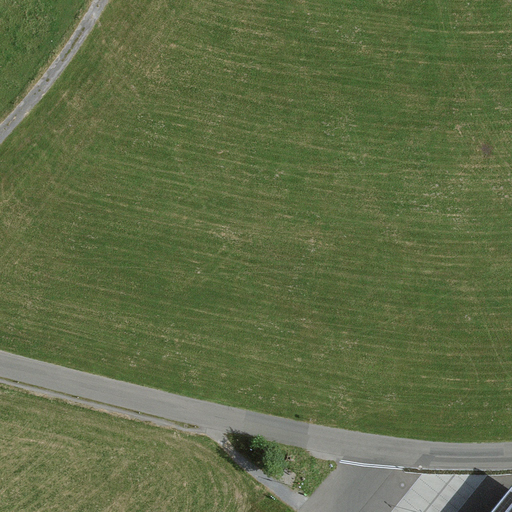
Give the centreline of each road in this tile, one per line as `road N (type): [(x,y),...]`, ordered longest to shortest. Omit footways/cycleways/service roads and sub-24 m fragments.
road 1 (tertiary): [(511,458),(447,460),(361,448),(0,365)]
road 2 (track): [(104,0),(0,139)]
road 3 (track): [(206,417),(306,511)]
